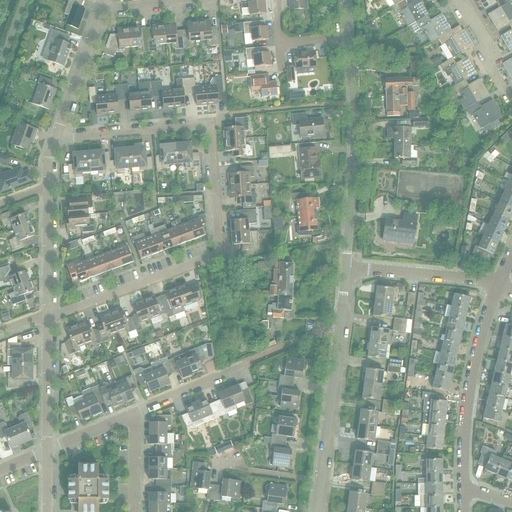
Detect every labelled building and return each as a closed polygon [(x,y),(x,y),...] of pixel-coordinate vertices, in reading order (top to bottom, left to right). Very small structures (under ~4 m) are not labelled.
[(69,15),(65,25),(78,29),(85,9),(81,8),(83,0),(82,0),(68,0),(64,14),(69,15)] [(241,3),(241,8),(242,16),(266,14),(264,0),(259,1),(258,0),(232,0),(233,4),(241,3)] [(288,0),(290,10),(307,8),(305,0),(288,0)] [(402,0),(395,5),(395,4),(392,6),(396,14),(399,12),(407,26),(415,22),(427,15),(429,14),(420,0),(415,0),(407,5),(404,0),(402,0)] [(479,0),(485,9),(496,2),(499,7),(499,8),(508,2),(509,2),(511,1),(510,0),(479,0)] [(499,8),(499,7),(488,14),(497,31),(509,24),(511,29),(511,30),(511,29),(511,8),(509,2),(508,2),(499,8)] [(415,22),(419,29),(422,28),(430,42),(438,38),(438,37),(450,30),(450,31),(451,30),(442,14),(430,20),(427,15),(415,22)] [(210,20),(198,21),(200,41),(206,40),(207,44),(209,46),(218,45),(217,30),(211,31),(210,20)] [(188,33),(182,33),(184,49),(192,48),(195,45),(194,41),(200,41),(198,21),(187,22),(188,33)] [(261,21),(243,23),(245,44),(252,43),(252,41),(268,40),(267,26),(261,27),(261,21)] [(175,23),(164,24),(165,44),(171,43),(172,47),(175,49),(184,49),(182,33),(176,34),(175,23)] [(153,36),(147,37),(149,52),(158,51),(160,48),(160,44),(165,44),(164,24),(152,25),(153,36)] [(140,26),(129,28),(131,47),(137,47),(137,50),(140,53),(149,52),(147,37),(141,37),(140,26)] [(131,47),(129,28),(117,29),(118,36),(115,36),(109,34),(105,48),(103,53),(114,57),(116,51),(118,52),(122,52),(125,49),(125,48),(131,47)] [(438,37),(438,38),(442,45),(445,43),(453,58),(474,46),(464,29),(453,36),(450,31),(450,30),(438,37)] [(511,29),(500,36),(510,52),(511,51),(511,29),(511,30),(511,29)] [(52,30),(43,54),(49,56),(47,61),(63,66),(69,50),(70,50),(72,46),(71,45),(71,44),(64,42),(66,35),(52,30)] [(245,49),(246,60),(247,68),(254,67),(271,66),(269,53),(264,53),(263,47),(245,49)] [(295,68),(316,66),(314,51),(294,53),(295,68)] [(440,65),(445,73),(447,76),(450,75),(456,85),(465,80),(477,73),(467,57),(456,64),(452,58),(440,65)] [(511,58),(503,64),(511,79),(511,58)] [(410,72),(420,71),(419,61),(410,61),(410,72)] [(269,83),(268,74),(250,76),(251,90),(261,89),(262,97),(278,96),(276,82),(269,83)] [(210,85),(205,86),(207,105),(218,104),(217,88),(222,88),(221,75),(215,76),(215,78),(212,78),(210,82),(210,85)] [(37,90),(32,104),(34,105),(49,110),(54,95),(56,89),(54,89),(51,87),(53,81),(40,76),(37,83),(39,84),(37,90)] [(385,89),(386,96),(398,95),(406,95),(407,110),(415,109),(414,98),(413,92),(407,93),(407,86),(417,86),(417,78),(410,78),(410,77),(401,77),(401,78),(384,79),(384,90),(385,89)] [(177,89),(172,89),(174,108),(185,107),(183,92),(189,91),(188,78),(176,79),(177,89)] [(194,78),(188,78),(189,91),(195,90),(196,106),(207,105),(205,86),(195,87),(194,78)] [(456,85),(453,87),(458,95),(460,93),(463,97),(464,99),(459,101),(464,109),(466,108),(468,107),(478,101),(478,102),(489,95),(480,79),(468,85),(465,80),(456,85)] [(149,85),(138,86),(139,92),(141,111),(151,110),(150,95),(156,94),(155,81),(148,82),(149,85)] [(161,81),(155,81),(156,94),(162,94),(163,109),(174,108),(172,89),(162,90),(161,81)] [(128,84),(121,85),(123,97),(129,97),(130,112),(141,111),(139,92),(129,93),(128,84)] [(116,94),(106,95),(108,114),(118,113),(117,98),(123,97),(121,85),(115,85),(116,94)] [(108,114),(106,95),(96,96),(95,87),(88,88),(89,100),(95,100),(97,115),(108,114)] [(398,95),(386,96),(386,112),(399,112),(399,103),(404,103),(404,99),(398,99),(398,98),(398,95)] [(468,107),(466,108),(470,116),(473,115),(481,129),(482,128),(486,134),(501,126),(497,120),(502,117),(493,100),(481,107),(478,102),(478,101),(468,107)] [(306,113),(292,114),(293,126),(299,125),(300,137),(313,136),(313,138),(324,137),(322,118),(307,119),(306,113)] [(224,128),(225,139),(245,138),(244,131),(248,131),(248,117),(235,118),(235,127),(224,128)] [(413,126),(427,126),(427,118),(412,119),(413,126)] [(15,146),(14,148),(18,150),(23,151),(23,149),(28,150),(32,138),(35,139),(38,130),(19,123),(11,144),(15,146)] [(394,142),(394,145),(409,146),(410,133),(406,133),(406,128),(387,127),(387,139),(395,139),(395,142),(394,142)] [(245,138),(225,139),(226,151),(232,151),(232,157),(237,157),(252,156),(252,147),(247,145),(245,145),(245,138)] [(190,143),(175,144),(177,163),(185,163),(185,169),(200,167),(199,153),(191,153),(190,143)] [(175,144),(160,146),(161,156),(155,157),(156,169),(169,168),(169,164),(177,163),(175,144)] [(409,146),(394,145),(394,158),(402,158),(401,164),(416,165),(416,158),(409,158),(409,146)] [(281,152),(274,146),(268,153),(275,159),(281,152)] [(144,147),(129,148),(131,167),(139,167),(139,171),(152,170),(151,157),(145,158),(144,147)] [(116,160),(110,161),(111,173),(124,172),(123,168),(131,167),(129,148),(115,150),(116,160)] [(299,150),(302,179),(321,177),(319,161),(316,161),(315,148),(299,150)] [(494,150),(490,154),(494,158),(498,154),(494,150)] [(103,151),(88,152),(90,171),(98,171),(98,175),(111,173),(110,161),(104,161),(103,151)] [(90,171),(88,152),(73,153),(74,164),(68,165),(69,179),(82,177),(82,172),(90,171)] [(0,154),(0,162),(7,164),(9,158),(0,154)] [(494,158),(490,154),(486,159),(489,163),(494,158)] [(229,181),(229,186),(250,184),(250,177),(254,177),(253,166),(240,167),(241,173),(227,174),(228,181),(229,181)] [(0,174),(0,191),(0,192),(32,180),(28,171),(22,173),(20,167),(0,174)] [(229,191),(228,191),(229,198),(236,197),(236,203),(243,203),(256,202),(255,192),(251,192),(250,184),(229,186),(229,191)] [(511,194),(504,191),(499,202),(511,208),(511,194)] [(296,200),(298,216),(316,214),(315,209),(319,208),(318,198),(308,199),(307,192),(293,194),(293,201),(296,200)] [(69,205),(65,205),(65,212),(67,212),(68,216),(88,214),(88,207),(92,207),(91,197),(72,198),(68,199),(69,205)] [(511,208),(499,202),(493,213),(508,220),(511,212),(511,208)] [(230,220),(231,232),(248,231),(248,224),(256,223),(255,209),(239,211),(240,220),(230,220)] [(11,224),(14,230),(30,224),(26,213),(13,218),(11,211),(0,215),(0,217),(3,226),(7,225),(7,226),(11,224)] [(384,234),(383,241),(405,243),(405,237),(413,238),(415,224),(416,215),(405,213),(404,222),(385,220),(382,220),(382,226),(385,226),(383,234),(384,234)] [(493,213),(488,225),(503,231),(508,220),(493,213)] [(88,214),(68,216),(68,221),(66,221),(67,228),(81,227),(82,232),(95,231),(94,222),(89,221),(88,214)] [(198,219),(188,223),(194,239),(205,235),(201,225),(205,224),(204,214),(197,216),(198,219)] [(316,214),(298,216),(299,226),(296,226),(297,232),(297,234),(298,235),(300,236),(308,235),(308,231),(317,230),(316,214)] [(179,219),(175,221),(183,243),(186,242),(194,239),(188,223),(181,225),(179,219)] [(173,228),(167,231),(173,247),(181,244),(183,243),(175,221),(171,222),(173,228)] [(30,224),(14,230),(16,237),(12,238),(12,239),(8,240),(12,251),(24,247),(22,240),(34,235),(30,224)] [(165,225),(154,229),(162,251),(164,250),(173,247),(167,231),(165,225)] [(488,225),(483,236),(498,243),(503,231),(488,225)] [(152,236),(145,239),(151,255),(160,252),(162,251),(154,229),(150,231),(152,236)] [(257,231),(248,231),(231,232),(232,245),(242,244),(242,250),(258,249),(257,231)] [(143,233),(132,237),(130,238),(133,244),(135,243),(141,259),(151,255),(145,239),(143,233)] [(483,236),(478,247),(475,246),(472,253),(485,260),(489,253),(492,254),(498,243),(483,236)] [(127,245),(116,249),(122,266),(133,262),(127,245)] [(467,259),(469,247),(462,246),(460,258),(467,259)] [(116,249),(105,253),(111,270),(113,269),(114,269),(122,266),(116,249)] [(105,253),(95,257),(101,274),(109,271),(111,270),(105,253)] [(95,257),(84,261),(90,278),(92,277),(101,274),(95,257)] [(72,263),(66,265),(71,278),(72,281),(78,279),(79,282),(88,279),(90,278),(84,261),(73,265),(72,263)] [(265,263),(253,264),(254,271),(266,270),(265,263)] [(262,295),(267,295),(278,296),(292,296),(293,278),(293,264),(275,263),(274,286),(270,286),(270,291),(262,291),(262,295)] [(0,280),(3,279),(5,284),(11,282),(12,287),(30,280),(26,270),(17,274),(15,268),(10,270),(8,266),(0,268),(0,280)] [(30,280),(12,287),(14,292),(9,294),(11,299),(9,300),(11,306),(26,300),(24,294),(34,291),(30,280)] [(177,287),(176,288),(183,307),(200,300),(197,285),(197,283),(188,286),(187,284),(183,285),(182,284),(177,286),(177,287)] [(167,297),(161,299),(167,313),(168,317),(185,311),(183,307),(176,288),(175,288),(175,287),(169,289),(170,290),(165,292),(167,297)] [(377,287),(375,301),(392,303),(394,289),(377,287)] [(413,306),(415,293),(408,292),(406,305),(413,306)] [(454,293),(451,305),(467,309),(470,297),(454,293)] [(144,300),(143,300),(150,319),(167,313),(161,299),(156,301),(154,296),(150,298),(149,297),(144,299),(144,300)] [(278,296),(277,304),(271,303),(271,305),(268,305),(267,313),(273,313),(272,318),(283,318),(283,310),(291,310),(292,296),(278,296)] [(137,316),(131,318),(136,332),(142,330),(139,323),(150,319),(143,300),(142,301),(142,300),(136,302),(137,302),(132,304),(137,316)] [(392,303),(375,301),(373,315),(390,318),(392,303)] [(451,305),(449,317),(464,321),(467,309),(451,305)] [(114,311),(110,312),(117,332),(124,330),(126,333),(127,333),(130,340),(138,337),(136,332),(131,318),(125,320),(121,308),(114,310),(114,311)] [(102,323),(96,326),(98,330),(102,342),(109,340),(107,336),(117,332),(110,312),(106,314),(105,313),(99,316),(102,323)] [(449,317),(446,329),(462,332),(464,321),(449,317)] [(394,318),(393,324),(410,326),(411,320),(394,318)] [(505,324),(503,336),(511,338),(511,318),(510,318),(508,325),(505,324)] [(82,323),(77,325),(85,345),(95,341),(96,345),(102,342),(98,330),(92,332),(88,320),(81,322),(82,323)] [(413,329),(413,334),(420,335),(421,329),(419,329),(420,322),(417,322),(417,324),(414,323),(413,329)] [(371,328),(369,342),(387,344),(391,345),(393,331),(409,333),(410,326),(393,324),(392,330),(371,328)] [(70,355),(76,352),(81,351),(79,347),(85,345),(77,325),(73,326),(72,326),(66,328),(71,340),(65,343),(70,355)] [(446,329),(443,341),(459,344),(462,332),(446,329)] [(162,330),(155,333),(158,338),(164,336),(162,330)] [(511,338),(503,336),(500,347),(511,350),(511,338)] [(443,341),(440,352),(456,356),(459,344),(443,341)] [(369,342),(367,356),(385,359),(387,344),(369,342)] [(21,343),(7,343),(7,357),(7,365),(13,365),(32,365),(32,350),(21,350),(21,343)] [(194,349),(184,353),(186,358),(192,374),(203,370),(200,365),(205,359),(211,357),(206,344),(200,347),(194,349)] [(144,347),(132,351),(135,357),(146,353),(144,347)] [(511,350),(500,347),(497,359),(511,362),(511,350)] [(440,352),(438,364),(453,368),(456,356),(440,352)] [(174,357),(168,360),(173,373),(179,370),(182,379),(192,374),(184,353),(174,357)] [(280,375),(279,382),(294,384),(294,377),(301,378),(304,360),(286,358),(284,358),(282,359),(282,361),(283,363),(286,363),(284,375),(280,375)] [(389,359),(388,365),(401,367),(402,360),(389,359)] [(511,362),(497,359),(494,371),(510,375),(511,365),(511,362)] [(114,360),(108,362),(110,369),(117,366),(114,360)] [(160,369),(153,371),(160,388),(170,384),(167,375),(173,373),(168,360),(158,364),(160,369)] [(438,364),(435,376),(450,379),(453,368),(438,364)] [(32,365),(13,365),(13,373),(7,373),(7,388),(21,388),(21,380),(32,380),(32,365)] [(401,367),(388,365),(387,372),(400,373),(401,367)] [(134,370),(135,374),(140,386),(146,383),(150,392),(160,388),(153,371),(151,367),(145,369),(140,367),(134,370)] [(84,368),(74,372),(76,378),(86,374),(84,368)] [(366,368),(364,383),(381,385),(382,378),(383,371),(366,368)] [(494,371),(492,383),(507,386),(510,375),(494,371)] [(127,382),(117,386),(124,403),(134,399),(130,390),(137,387),(131,375),(125,378),(127,382)] [(450,379),(435,376),(432,388),(448,391),(450,379)] [(104,383),(97,385),(104,401),(106,405),(112,402),(114,407),(124,403),(117,386),(115,382),(108,385),(104,383)] [(294,384),(279,382),(278,389),(282,390),(280,402),(278,401),(277,402),(276,405),(278,406),(280,406),(280,407),(297,409),(300,391),(293,390),(294,384)] [(381,385),(364,383),(362,397),(379,400),(381,385)] [(492,383),(489,394),(504,398),(507,386),(492,383)] [(97,385),(81,392),(83,395),(91,416),(101,412),(98,403),(104,401),(97,385)] [(238,385),(228,389),(235,405),(244,401),(246,405),(253,402),(247,388),(241,391),(238,385)] [(220,399),(214,402),(220,416),(236,409),(235,405),(228,389),(218,393),(220,399)] [(423,411),(429,412),(445,413),(446,401),(436,400),(436,395),(422,392),(421,399),(424,399),(423,411)] [(489,394),(486,406),(501,409),(504,398),(489,394)] [(71,396),(65,399),(71,414),(78,412),(81,420),(91,416),(83,395),(73,399),(71,396)] [(205,398),(195,402),(202,419),(204,423),(220,416),(214,402),(208,405),(205,398)] [(383,400),(382,406),(395,408),(396,401),(383,400)] [(187,430),(194,427),(204,423),(202,419),(195,402),(185,406),(188,413),(181,416),(187,430)] [(501,409),(486,406),(483,418),(499,421),(501,409)] [(360,409),(358,424),(376,426),(378,412),(360,409)] [(423,411),(423,412),(422,423),(428,424),(444,425),(445,413),(429,412),(423,411)] [(20,424),(14,427),(21,444),(32,440),(27,428),(33,425),(27,412),(19,415),(18,418),(20,424)] [(149,422),(149,433),(166,433),(166,423),(171,423),(171,415),(156,415),(156,422),(149,422)] [(272,433),(271,441),(285,443),(286,436),(293,437),(296,419),(278,417),(276,417),(274,418),(274,420),(275,422),(278,422),(276,434),(272,433)] [(2,422),(0,423),(0,438),(0,439),(6,436),(11,449),(21,444),(14,427),(8,429),(6,423),(2,422)] [(376,426),(358,424),(357,438),(374,441),(376,426)] [(428,424),(427,436),(443,437),(444,425),(428,424)] [(166,433),(149,433),(149,444),(156,444),(156,451),(171,451),(171,444),(166,444),(166,433)] [(443,437),(427,436),(426,448),(442,449),(443,437)] [(285,443),(271,441),(270,448),(274,448),(272,460),(270,460),(269,461),(268,463),(270,465),(272,465),(272,466),(289,468),(292,450),(285,449),(285,443)] [(378,441),(377,447),(390,449),(390,442),(378,441)] [(486,467),(484,469),(496,474),(501,459),(496,457),(496,451),(483,446),(480,452),(482,453),(478,463),(486,467)] [(355,450),(353,465),(370,467),(372,453),(355,450)] [(149,458),(149,468),(166,468),(166,458),(171,458),(171,451),(156,451),(156,458),(149,458)] [(501,459),(496,474),(507,478),(511,464),(511,457),(507,456),(507,457),(503,455),(501,459)] [(426,459),(426,471),(442,471),(442,459),(426,459)] [(193,462),(192,470),(190,487),(191,488),(190,490),(192,491),(194,492),(195,490),(196,488),(208,490),(206,499),(214,500),(215,485),(209,484),(210,472),(205,472),(206,470),(204,468),(203,468),(203,463),(193,462)] [(68,479),(68,500),(73,500),(73,504),(78,504),(77,511),(98,511),(98,504),(102,504),(102,500),(108,500),(108,479),(103,479),(102,475),(98,475),(98,465),(78,465),(78,475),(73,475),(73,479),(68,479)] [(370,467),(353,465),(351,479),(368,482),(370,467)] [(166,468),(149,468),(149,479),(156,479),(156,486),(171,486),(171,479),(166,479),(166,468)] [(418,479),(418,484),(442,484),(442,471),(426,471),(426,479),(418,479)] [(215,485),(214,500),(221,501),(221,496),(233,498),(233,500),(234,502),(236,502),(238,501),(238,499),(239,499),(241,481),(223,479),(222,486),(215,485)] [(372,482),(371,488),(384,490),(385,483),(372,482)] [(263,501),(262,508),(277,510),(278,503),(285,504),(287,486),(269,484),(267,484),(265,485),(265,487),(266,489),(269,489),(267,501),(263,501)] [(442,484),(418,484),(426,484),(426,496),(442,496),(442,484)] [(149,493),(149,504),(166,504),(171,504),(171,486),(156,486),(156,493),(149,493)] [(384,490),(371,488),(371,495),(383,496),(384,490)] [(349,491),(348,506),(365,508),(367,494),(349,491)] [(442,496),(426,496),(426,508),(442,508),(442,496)]
